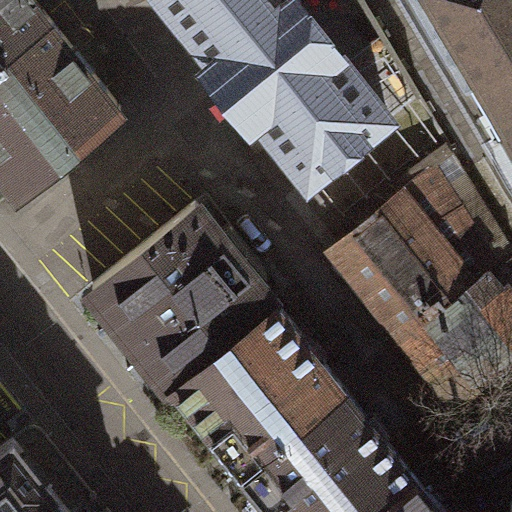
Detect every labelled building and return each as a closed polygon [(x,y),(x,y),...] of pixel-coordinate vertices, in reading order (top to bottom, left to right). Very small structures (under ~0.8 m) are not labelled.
[(0,0),(0,54),(49,15),(37,0),(0,0)] [(167,0),(226,73),(214,82),(236,110),(248,101),(307,176),(309,178),(388,116),(296,0),(167,0)] [(296,0),(388,116),(309,178),(307,176),(293,187),(314,213),(318,210),(330,224),(446,131),(365,0),(296,0)] [(511,0),(409,0),(511,172),(511,0)] [(122,105),(49,15),(0,54),(0,164),(19,188),(122,105)] [(399,188),(402,192),(463,268),(474,260),(484,272),(499,260),(437,162),(399,188)] [(405,334),(484,272),(474,260),(463,268),(402,192),(335,245),(405,334)] [(175,378),(276,298),(196,199),(93,281),(119,314),(128,307),(137,318),(154,340),(145,347),(172,380),(175,378)] [(484,272),(405,334),(455,396),(511,350),(511,296),(501,282),(510,275),(499,260),(484,272)] [(276,298),(175,378),(229,447),(243,464),(344,384),(276,298)] [(344,384),(243,464),(257,481),(281,511),(359,511),(412,470),(344,384)] [(55,486),(15,435),(0,446),(0,511),(72,511),(53,487),(55,486)] [(444,511),(412,470),(359,511),(444,511)]
